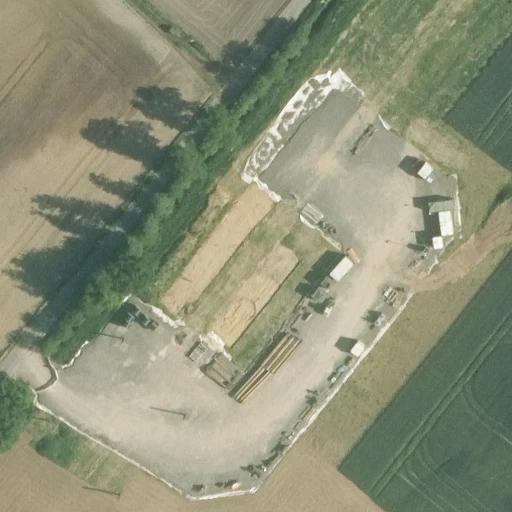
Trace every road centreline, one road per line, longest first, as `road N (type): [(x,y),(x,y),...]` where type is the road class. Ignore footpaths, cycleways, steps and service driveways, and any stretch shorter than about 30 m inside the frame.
road 1 (unclassified): [(303,0),(0,371)]
road 2 (track): [(130,0),(230,91)]
